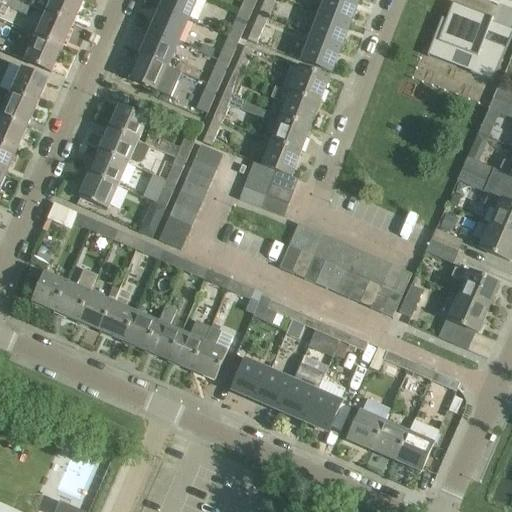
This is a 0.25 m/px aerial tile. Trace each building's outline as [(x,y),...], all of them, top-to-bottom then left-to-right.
[(31,9),(9,0),(0,0),(0,15),(4,17),(8,9),(27,17),(31,9)] [(47,15),(73,27),(83,3),(76,0),(34,0),(30,8),(47,15)] [(166,0),(162,10),(188,21),(197,0),(166,0)] [(244,0),(238,15),(249,20),(257,0),(244,0)] [(266,0),(259,19),(267,22),(276,0),(266,0)] [(325,0),(320,14),(350,26),(360,2),(355,0),(325,0)] [(441,20),(429,53),(449,61),(453,50),(477,60),(471,75),(495,84),(508,50),(485,41),(493,20),(453,4),(447,22),(441,20)] [(178,45),(188,21),(162,10),(152,33),(178,45)] [(320,14),(311,38),(341,50),(350,26),(320,14)] [(47,15),(36,39),(62,50),(73,27),(47,15)] [(228,39),(238,43),(249,20),(238,15),(228,39)] [(267,22),(259,19),(248,43),(257,47),(267,22)] [(167,69),(178,45),(152,33),(141,57),(167,69)] [(302,63),(332,75),(341,50),(311,38),(302,63)] [(52,75),(62,50),(36,39),(25,63),(52,75)] [(188,49),(217,62),(217,63),(228,67),(238,43),(228,39),(224,46),(217,42),(214,50),(202,45),(201,48),(191,43),(188,49)] [(246,49),(235,73),(244,76),(255,53),(246,49)] [(130,82),(156,93),(170,99),(181,76),(167,70),(167,69),(141,57),(130,82)] [(217,63),(207,85),(206,86),(217,91),(228,67),(217,63)] [(330,81),(311,73),(300,69),(290,94),(320,105),(330,81)] [(12,95),(37,107),(48,82),(22,71),(12,95)] [(234,100),(235,99),(241,85),(244,76),(235,73),(225,97),(234,100)] [(262,92),(279,94),(280,83),(263,81),(262,92)] [(217,91),(206,86),(196,110),(206,115),(217,91)] [(511,93),(499,88),(494,99),(511,107),(511,93)] [(281,119),(311,130),(320,105),(290,94),(281,119)] [(37,107),(12,95),(1,119),(27,130),(37,107)] [(230,109),(241,113),(268,124),(271,117),(243,106),(245,103),(235,99),(234,100),(225,97),(215,121),(224,124),(230,109)] [(511,107),(494,99),(488,111),(511,121),(511,107)] [(189,130),(180,150),(149,136),(145,147),(136,143),(147,120),(120,108),(109,132),(150,150),(150,149),(176,161),(175,161),(184,165),(198,134),(189,130)] [(0,121),(0,146),(17,154),(27,130),(1,119),(0,121)] [(301,155),(311,130),(281,119),(271,143),(301,155)] [(204,145),(213,149),(224,124),(215,121),(204,145)] [(99,155),(126,166),(128,162),(137,165),(141,166),(144,163),(150,150),(109,132),(99,155)] [(489,135),(484,148),(497,153),(502,140),(489,135)] [(292,179),(301,155),(271,143),(262,168),(275,173),(292,179)] [(17,154),(0,146),(0,175),(6,178),(17,154)] [(202,149),(197,161),(219,170),(224,159),(202,149)] [(89,177),(116,189),(126,166),(99,155),(89,177)] [(462,171),(488,182),(493,171),(467,160),(462,171)] [(166,183),(175,187),(184,165),(175,161),(166,183)] [(197,161),(192,172),(213,181),(219,170),(197,161)] [(511,179),(511,165),(504,162),(499,174),(511,179)] [(262,168),(254,165),(244,189),(265,197),(270,185),(275,173),(262,168)] [(488,182),(462,171),(457,182),(483,194),(488,182)] [(192,172),(187,184),(208,194),(213,181),(192,172)] [(298,182),(292,179),(275,173),(270,185),(294,194),(298,182)] [(116,189),(89,177),(79,200),(106,211),(116,189)] [(166,183),(156,206),(165,210),(175,187),(166,183)] [(187,184),(181,196),(202,206),(208,194),(187,184)] [(265,197),(266,198),(289,207),(294,194),(270,185),(265,197)] [(262,210),(266,198),(265,197),(244,189),(240,202),(262,210)] [(181,196),(176,208),(197,217),(202,206),(181,196)] [(511,206),(489,196),(485,206),(497,211),(490,226),(511,235),(511,206)] [(454,197),(449,207),(457,210),(461,200),(454,197)] [(266,198),(262,210),(284,219),(289,207),(266,198)] [(176,208),(171,219),(192,228),(197,217),(176,208)] [(67,223),(85,231),(90,232),(94,223),(71,213),(67,223)] [(171,219),(166,231),(187,240),(192,228),(171,219)] [(90,232),(113,243),(117,233),(94,223),(90,232)] [(143,223),(138,234),(152,240),(155,233),(157,229),(143,223)] [(300,254),(310,231),(298,226),(289,249),(300,254)] [(509,263),(511,256),(511,235),(490,226),(479,250),(509,263)] [(166,231),(160,244),(181,253),(187,240),(166,231)] [(313,259),(322,237),(310,231),(300,254),(313,259)] [(430,243),(457,255),(462,243),(435,231),(430,243)] [(113,243),(136,252),(140,242),(117,233),(113,243)] [(324,264),(334,242),(322,237),(313,259),(324,264)] [(136,252),(159,262),(163,253),(140,242),(136,252)] [(336,269),(345,247),(334,242),(324,264),(336,269)] [(457,255),(430,243),(425,254),(452,266),(457,255)] [(346,274),(356,252),(345,247),(336,269),(346,274)] [(41,249),(36,261),(47,266),(53,254),(41,249)] [(279,270),(291,275),(300,254),(289,249),(279,270)] [(357,278),(367,257),(356,252),(346,274),(357,278)] [(159,262),(182,272),(186,262),(163,253),(159,262)] [(291,275),(303,281),(313,259),(300,254),(291,275)] [(368,283),(378,262),(367,257),(357,278),(368,283)] [(303,281),(315,286),(324,264),(313,259),(303,281)] [(182,272),(204,282),(208,272),(186,262),(182,272)] [(380,288),(389,267),(378,262),(368,283),(380,288)] [(315,286),(326,291),(336,269),(324,264),(315,286)] [(391,293),(400,271),(389,267),(380,288),(391,293)] [(450,281),(464,287),(465,287),(459,299),(488,311),(499,286),(456,268),(450,281)] [(326,291),(337,295),(346,274),(336,269),(326,291)] [(411,277),(400,271),(391,293),(402,298),(411,277)] [(204,282),(227,292),(231,282),(208,272),(204,282)] [(78,324),(92,291),(97,279),(83,273),(76,289),(67,285),(55,314),(78,324)] [(337,295),(347,300),(357,278),(346,274),(337,295)] [(55,314),(67,285),(44,275),(32,304),(55,314)] [(347,300),(359,305),(368,283),(357,278),(347,300)] [(97,293),(92,291),(78,324),(100,333),(113,305),(119,291),(113,289),(114,287),(102,282),(97,293)] [(251,302),(255,292),(231,282),(227,292),(251,302)] [(359,305),(370,310),(380,288),(368,283),(359,305)] [(370,310),(381,315),(391,293),(380,288),(370,310)] [(422,293),(410,288),(399,314),(410,319),(422,293)] [(251,302),(245,314),(254,317),(262,299),(263,295),(255,292),(251,302)] [(392,320),(394,316),(402,298),(391,293),(381,315),(392,320)] [(478,335),(488,311),(459,299),(457,304),(449,322),(478,335)] [(281,326),(285,319),(292,322),(296,314),(271,303),(267,314),(271,316),(269,321),(281,326)] [(100,333),(124,344),(136,315),(113,305),(100,333)] [(159,325),(146,353),(169,363),(181,335),(169,330),(177,312),(166,307),(158,325),(159,325)] [(296,314),(292,322),(315,332),(319,324),(296,314)] [(124,344),(146,353),(159,325),(158,325),(136,315),(124,344)] [(190,339),(181,335),(169,363),(192,373),(204,344),(210,330),(196,324),(190,339)] [(322,354),(326,344),(329,338),(339,343),(343,334),(319,324),(315,332),(316,332),(309,348),(322,354)] [(221,335),(210,330),(204,344),(192,373),(215,383),(228,354),(215,349),(221,335)] [(343,334),(339,343),(364,354),(368,345),(343,334)] [(408,373),(412,364),(387,354),(383,362),(408,373)] [(376,390),(378,380),(370,378),(372,365),(351,361),(346,395),(361,398),(363,388),(376,390)] [(232,392),(257,403),(269,374),(245,363),(232,392)] [(432,383),(435,375),(412,364),(408,373),(432,383)] [(304,424),(317,394),(325,376),(301,366),(293,384),(280,413),(304,424)] [(280,413),(293,384),(269,374),(257,403),(280,413)] [(456,394),(457,391),(460,385),(435,375),(432,383),(456,394)] [(317,394),(304,424),(329,434),(342,405),(317,394)] [(348,443),(372,453),(385,424),(395,401),(384,396),(374,419),(361,413),(348,443)] [(372,453),(396,464),(409,434),(385,424),(372,453)] [(421,474),(439,433),(428,429),(423,440),(409,434),(396,464),(421,474)] [(79,511),(60,503),(56,511),(79,511)]
